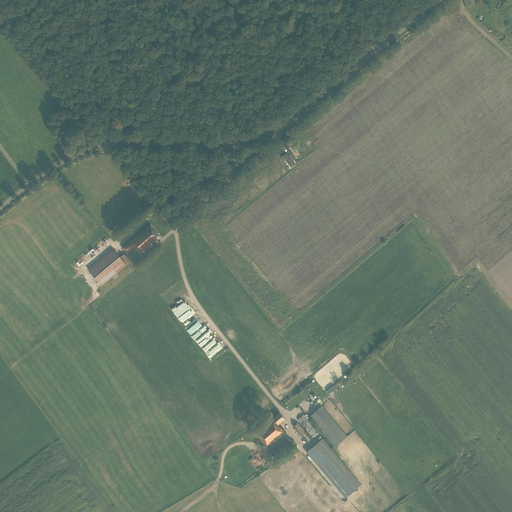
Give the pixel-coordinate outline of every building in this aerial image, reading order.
[(292,153),(289,155),(290,155),(288,156),(286,153),(283,156),(291,166),(294,163),(292,161),(296,158),(292,153)] [(138,219),(120,233),(123,237),(141,223),(138,219)] [(150,225),(122,248),(127,254),(129,252),(131,255),(136,251),(137,252),(137,251),(140,255),(161,237),(150,225)] [(113,248),(88,269),(97,280),(102,286),(127,265),(131,262),(124,254),(120,257),(113,248)] [(175,296),(168,302),(173,310),(189,298),(186,293),(176,299),(175,296)] [(172,311),(179,318),(181,315),(175,308),(172,311)] [(179,318),(185,327),(192,322),(189,318),(192,316),(188,311),(179,318)] [(197,335),(202,329),(194,322),(188,328),(197,335)] [(202,331),(195,338),(200,343),(207,336),(202,331)] [(201,345),(209,356),(220,347),(223,345),(216,337),(212,340),(210,337),(201,345)] [(293,427),(304,439),(307,443),(313,438),(319,433),(318,432),(321,430),(335,447),(347,437),(321,406),(307,418),(304,415),(298,420),(307,431),(306,432),(298,423),(293,427)] [(285,419),(279,413),(273,418),(278,425),(285,419)] [(286,432),(284,430),(283,430),(278,425),(273,418),(255,433),(266,446),(269,443),(270,445),(286,432)] [(361,485),(348,470),(322,439),(307,452),(333,483),(346,498),(361,485)] [(287,440),(276,449),(269,455),(274,460),(281,455),(291,446),(287,440)]
